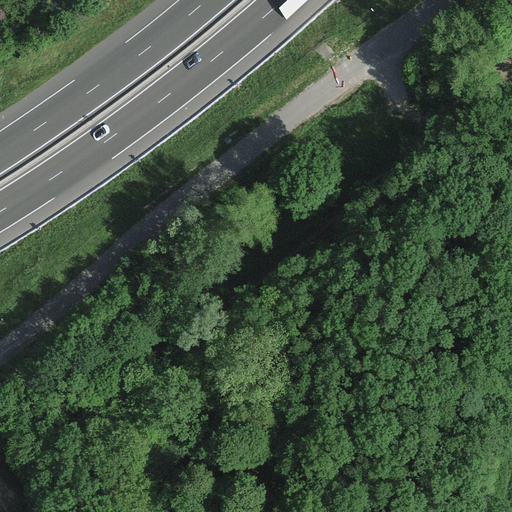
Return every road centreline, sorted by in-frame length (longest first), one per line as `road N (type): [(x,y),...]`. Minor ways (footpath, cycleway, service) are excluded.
road 1 (residential): [(446,0),(149,227),(0,354)]
road 2 (motorway): [(0,213),(146,115),(286,0)]
road 3 (motorway): [(206,0),(0,151)]
road 4 (track): [(511,63),(421,158)]
